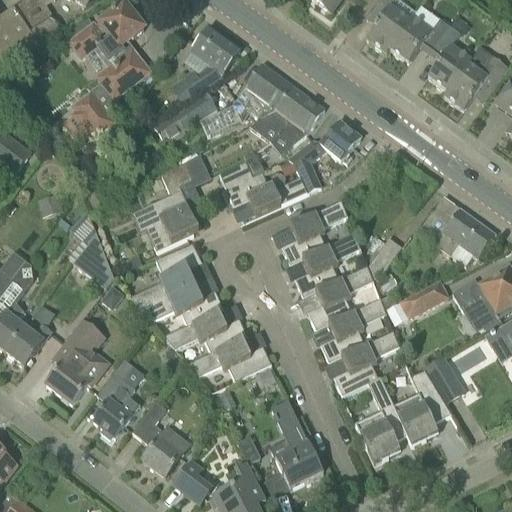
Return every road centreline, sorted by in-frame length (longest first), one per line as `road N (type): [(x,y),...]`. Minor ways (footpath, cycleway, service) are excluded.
road 1 (tertiary): [(511,213),(218,0)]
road 2 (residential): [(365,511),(244,239)]
road 3 (residential): [(139,511),(0,404)]
road 4 (residential): [(395,511),(511,457)]
